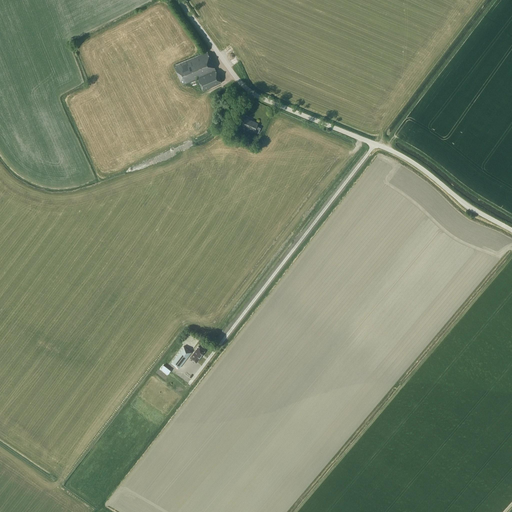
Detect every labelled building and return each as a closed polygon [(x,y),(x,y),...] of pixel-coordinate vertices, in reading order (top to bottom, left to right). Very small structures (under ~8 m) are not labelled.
[(197,78),(203,90),(221,82),(207,51),(175,65),(176,67),(175,67),(183,84),(197,78)] [(251,129),(254,130),(256,126),(258,123),(245,117),(242,125),(248,127),(247,130),(250,131),(251,129)] [(171,363),(179,369),(191,352),(184,346),(171,363)] [(198,346),(193,352),(190,357),(197,362),(201,356),(201,355),(204,350),(198,346)] [(171,370),(164,365),(161,368),(168,374),(171,370)]
